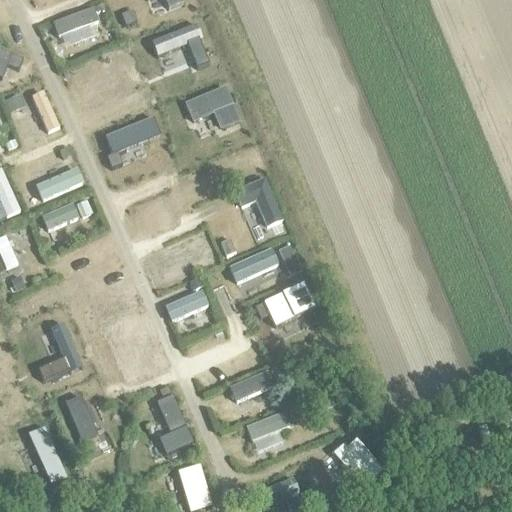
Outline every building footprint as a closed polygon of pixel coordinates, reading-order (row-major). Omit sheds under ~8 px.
[(181,0),(163,0),(169,13),(184,7),(181,0)] [(93,13),(52,27),(58,41),(99,27),(93,13)] [(131,14),(120,18),(125,29),(136,25),(131,14)] [(197,28),(151,45),(157,60),(187,49),(197,73),(209,68),(200,44),(203,43),(197,28)] [(16,43),(5,47),(21,85),(32,80),(16,43)] [(120,53),(87,67),(91,78),(125,65),(120,53)] [(189,100),(157,113),(162,124),(194,112),(189,100)] [(45,101),(31,108),(49,145),(63,139),(45,101)] [(101,137),(90,142),(103,171),(114,165),(109,154),(118,151),(112,139),(104,143),(101,137)] [(14,143),(4,147),(7,154),(17,150),(14,143)] [(212,148),(172,166),(177,177),(194,169),(196,174),(206,170),(204,165),(217,159),(212,148)] [(60,160),(21,176),(26,187),(65,171),(60,160)] [(129,188),(116,195),(133,228),(146,221),(129,188)] [(85,204),(75,209),(80,219),(89,215),(85,204)] [(243,213),(231,218),(245,252),(258,246),(243,213)] [(73,214),(42,226),(48,240),(79,227),(73,214)] [(203,240),(166,257),(172,272),(209,254),(203,240)] [(5,242),(0,244),(0,264),(7,281),(20,276),(5,242)] [(228,242),(219,245),(225,258),(233,255),(228,242)] [(289,249),(277,254),(283,267),(295,262),(289,249)] [(214,256),(205,260),(209,269),(218,265),(214,256)] [(260,265),(227,280),(234,294),(266,279),(260,265)] [(119,273),(107,279),(121,312),(134,307),(119,273)] [(19,279),(10,283),(15,295),(25,291),(19,279)] [(198,283),(188,287),(192,295),(202,291),(198,283)] [(55,293),(27,306),(32,318),(60,305),(55,293)] [(303,296),(262,313),(267,325),(308,308),(303,296)] [(203,301),(166,317),(172,331),(209,315),(203,301)] [(147,331),(133,337),(150,376),(163,370),(147,331)] [(101,340),(67,353),(71,365),(106,352),(101,340)] [(245,346),(214,359),(219,371),(250,358),(245,346)] [(136,370),(125,374),(128,382),(139,378),(136,370)] [(270,375),(228,394),(234,406),(275,387),(270,375)] [(18,392),(0,401),(0,417),(25,405),(18,392)] [(160,395),(124,410),(128,422),(140,417),(143,424),(156,419),(153,412),(165,407),(160,395)] [(330,397),(311,405),(316,416),(335,408),(330,397)] [(296,416),(255,432),(260,445),(301,429),(296,416)] [(87,420),(73,426),(100,484),(113,478),(109,469),(114,467),(108,452),(103,455),(98,445),(101,443),(95,430),(92,431),(87,420)] [(21,440),(0,448),(0,463),(26,452),(21,440)] [(314,457),(271,476),(278,492),(321,473),(314,457)] [(164,482),(150,487),(155,499),(183,488),(178,477),(168,480),(166,474),(162,476),(164,482)]
